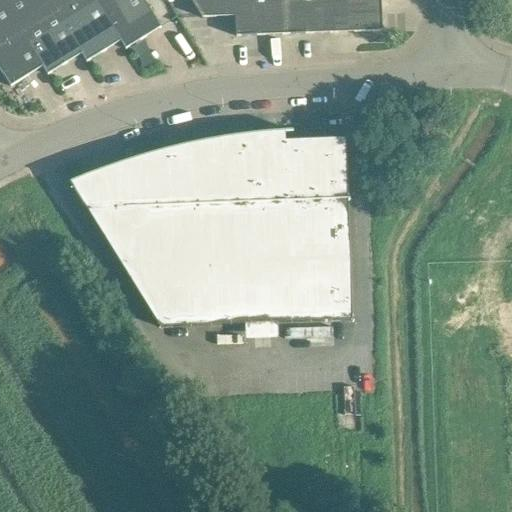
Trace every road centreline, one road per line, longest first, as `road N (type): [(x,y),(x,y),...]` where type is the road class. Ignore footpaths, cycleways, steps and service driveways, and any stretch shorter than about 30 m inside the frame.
road 1 (unknown): [(47,143),(117,287),(148,328),(205,344),(307,343),(349,331),(360,318),(354,78)]
road 2 (unclassified): [(4,162),(89,124),(209,92),(448,72)]
